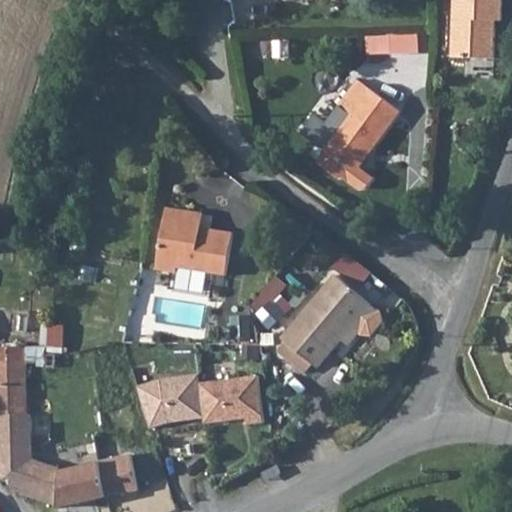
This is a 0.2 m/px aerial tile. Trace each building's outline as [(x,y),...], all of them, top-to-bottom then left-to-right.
[(454,0),(452,60),(493,62),(495,24),(501,24),(501,0),(454,0)] [(420,35),(392,37),(393,54),(422,53),(420,35)] [(325,153),(317,165),(337,179),(341,179),(357,190),(367,189),(373,180),(356,167),(369,149),(372,151),(400,112),(358,80),(334,114),(343,120),(322,150),(325,153)] [(334,114),(333,113),(331,112),(312,138),(313,144),(322,150),(343,120),(334,114)] [(173,207),(162,269),(184,272),(185,267),(233,275),(240,233),(214,229),(213,236),(206,234),(210,213),(173,207)] [(341,278),(288,341),(293,345),(317,366),(322,370),(357,329),(375,307),(341,278)] [(384,315),(375,307),(357,329),(366,336),(375,337),(386,323),(384,315)] [(317,366),(293,345),(285,354),(310,375),(317,366)] [(25,346),(0,351),(0,417),(24,412),(24,378),(23,362),(30,362),(30,356),(25,356),(25,346)] [(45,355),(45,362),(45,366),(54,366),(54,355),(45,355)] [(30,362),(23,362),(24,378),(35,378),(35,362),(30,362)] [(142,387),(154,429),(173,423),(208,419),(204,385),(203,376),(165,380),(142,387)] [(268,425),(264,379),(204,385),(208,419),(209,425),(251,421),(251,426),(268,425)] [(24,412),(0,417),(0,478),(11,478),(10,490),(57,504),(57,507),(139,489),(131,454),(59,470),(58,477),(39,475),(40,462),(27,460),(27,437),(24,436),(24,412)] [(58,464),(40,462),(39,475),(58,477),(59,470),(58,464)]
